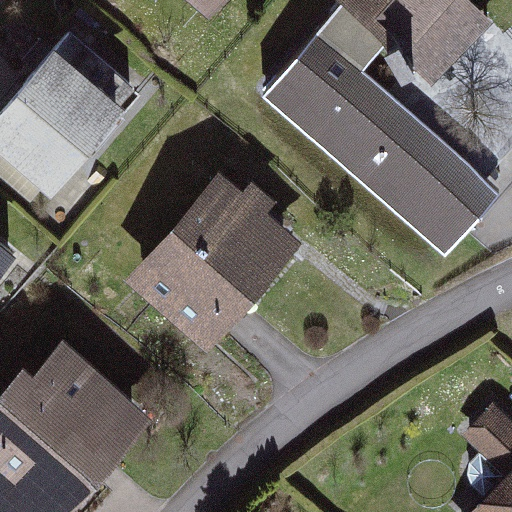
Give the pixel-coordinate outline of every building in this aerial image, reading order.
[(235,0),(201,0),(222,17),(235,0)] [(355,0),(359,3),(274,101),(456,258),(510,195),(375,79),(403,46),(450,86),(502,27),(470,0),(355,0)] [(108,44),(81,23),(0,124),(0,133),(67,186),(145,88),(101,53),(108,44)] [(257,196),(229,173),(138,283),(223,354),(315,242),(285,217),(293,207),(266,185),(257,196)] [(0,219),(6,212),(0,207),(0,288),(32,252),(0,224),(0,219)] [(36,364),(0,404),(0,511),(88,511),(166,424),(74,343),(46,373),(36,364)] [(511,511),(511,415),(504,409),(473,445),(511,477),(511,481),(486,511),(511,511)]
